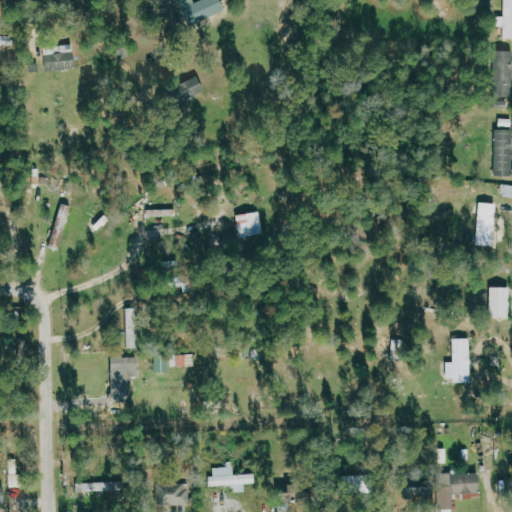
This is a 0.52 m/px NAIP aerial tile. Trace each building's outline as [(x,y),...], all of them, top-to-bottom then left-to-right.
[(207,0),(198,4),(196,0),(181,0),(192,27),(230,12),(224,0),(207,0)] [(0,46),(19,46),(19,35),(0,34),(0,46)] [(79,70),(78,46),(47,47),(48,71),(79,70)] [(511,97),(511,51),(498,52),(500,98),(511,97)] [(208,92),(202,77),(173,89),(180,104),(208,92)] [(511,176),(511,130),(497,130),(496,176),(511,176)] [(511,198),(511,185),(505,185),(503,197),(511,198)] [(53,249),(63,251),(71,206),(61,204),(53,249)] [(480,240),(499,241),(499,215),(500,215),(501,205),(481,204),(480,240)] [(266,236),(265,214),(241,215),(243,237),(266,236)] [(511,288),(494,288),(493,318),(511,318),(511,288)] [(129,349),(140,349),(141,311),(130,311),(129,349)] [(475,383),(474,339),(456,340),(457,363),(450,363),(450,384),(475,383)] [(406,360),(408,341),(395,341),(394,359),(406,360)] [(158,355),(159,374),(173,374),(172,355),(158,355)] [(136,377),(142,377),(142,359),(124,358),(124,379),(115,379),(115,392),(123,392),(123,402),(135,402),(136,377)] [(213,487),(237,486),(237,493),(249,493),(248,485),(257,485),(257,475),(237,476),(236,462),(230,462),(230,468),(217,468),(217,477),(213,477),(213,487)] [(12,475),(13,488),(25,487),(24,475),(12,475)] [(456,510),(456,497),(484,496),(484,475),(452,475),(452,485),(441,486),(441,510),(456,510)] [(351,476),(351,487),(374,488),(374,477),(351,476)] [(192,506),(192,484),(164,484),(164,506),(192,506)] [(300,494),(300,486),(285,486),(285,494),(300,494)] [(0,505),(8,506),(8,487),(0,487),(0,505)]
